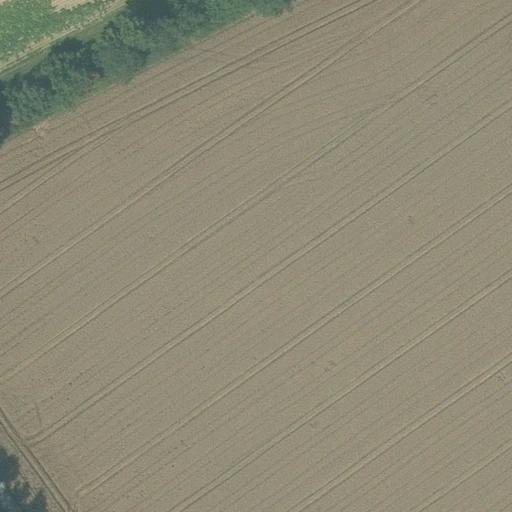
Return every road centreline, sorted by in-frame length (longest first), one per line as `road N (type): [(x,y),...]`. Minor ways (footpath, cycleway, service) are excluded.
road 1 (track): [(268,0),(0,136)]
road 2 (track): [(0,89),(180,0)]
